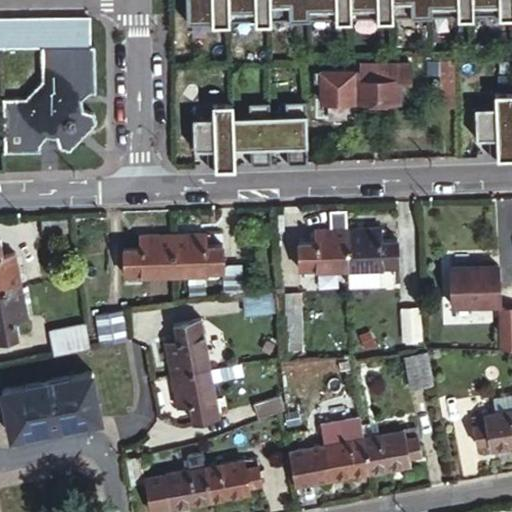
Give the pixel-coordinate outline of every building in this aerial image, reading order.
[(511,0),(188,0),(189,21),(511,12),(511,0)] [(91,18),(0,18),(0,47),(42,47),(92,46),(91,18)] [(92,46),(42,47),(42,61),(96,60),(97,48),(97,46),(92,46)] [(457,58),(442,59),(442,71),(442,104),(459,103),(457,58)] [(432,71),(442,71),(442,59),(432,59),(432,71)] [(97,92),(96,60),(42,61),(43,80),(27,97),(5,97),(6,151),(42,150),(42,144),(50,137),(59,137),(62,146),(71,149),(77,142),(75,133),(81,125),(91,128),(98,121),(95,112),(86,109),(86,99),(92,92),(97,92)] [(326,101),(402,98),(401,77),(412,76),(411,61),(365,62),(366,69),(325,71),(326,101)] [(492,155),(511,154),(511,91),(498,92),(498,105),(477,106),(478,138),(491,137),(492,155)] [(290,161),(310,161),(309,99),(288,99),(289,112),(272,113),(272,100),(251,101),(252,114),(236,114),(235,102),(214,102),(215,115),(195,116),(196,148),(209,147),(210,165),(238,164),(237,146),(253,145),(254,163),(274,162),(273,144),(289,144),(290,161)] [(77,142),(91,128),(81,125),(75,133),(77,142)] [(69,218),(42,219),(43,233),(70,232),(69,218)] [(383,222),(350,224),(352,265),(400,263),(398,234),(384,235),(383,222)] [(352,265),(350,224),(316,225),(316,237),(298,238),(299,267),(352,265)] [(212,230),(174,231),(175,271),(225,270),(227,289),(244,290),(243,262),(226,262),(225,240),(212,240),(212,230)] [(175,271),(174,231),(143,232),(143,243),(127,244),(127,272),(175,271)] [(0,236),(0,287),(26,282),(19,249),(8,251),(5,236),(0,236)] [(499,264),(453,265),(455,303),(501,301),(499,264)] [(26,282),(0,287),(0,336),(25,332),(22,317),(32,315),(26,282)] [(269,293),(248,297),(249,309),(271,305),(269,293)] [(501,348),(511,347),(511,304),(500,304),(501,348)] [(100,312),(105,342),(131,337),(126,307),(100,312)] [(402,340),(422,340),(421,307),(402,308),(402,340)] [(292,314),(293,350),(306,349),(306,314),(292,314)] [(167,333),(173,373),(209,368),(203,328),(195,329),(193,318),(174,321),(176,332),(167,333)] [(54,347),(89,340),(86,321),(50,328),(54,347)] [(428,350),(404,355),(409,385),(434,380),(428,350)] [(209,368),(211,379),(239,375),(238,364),(209,368)] [(209,368),(173,373),(179,413),(188,412),(190,423),(208,421),(206,409),(215,408),(211,379),(209,368)] [(93,374),(6,389),(14,435),(105,417),(96,373),(93,374)] [(511,390),(492,394),(495,409),(511,405),(511,390)] [(261,417),(289,409),(283,395),(257,404),(261,417)] [(511,443),(511,405),(486,411),(488,419),(475,422),(479,442),(491,440),(507,437),(509,444),(511,443)] [(304,406),(289,409),(294,437),(309,434),(304,406)] [(488,419),(486,411),(474,413),(475,422),(488,419)] [(363,422),(366,434),(381,431),(378,419),(363,422)] [(418,424),(406,426),(409,435),(420,433),(418,424)] [(366,434),(373,470),(398,465),(396,459),(412,456),(425,453),(420,433),(409,435),(406,426),(381,431),(366,434)] [(350,474),(373,470),(366,434),(327,441),(329,450),(324,451),(316,453),(319,473),(332,471),(349,467),(350,474)] [(492,447),(509,444),(507,437),(491,440),(492,447)] [(143,456),(128,458),(133,483),(148,481),(143,456)] [(208,465),(206,456),(194,458),(195,466),(208,465)] [(396,459),(398,465),(413,462),(412,456),(396,459)] [(208,465),(215,500),(240,495),(239,489),(254,486),(266,484),(262,463),(250,465),(248,457),(208,465)] [(193,504),(215,500),(208,465),(195,466),(170,471),(172,480),(158,483),(162,503),(175,501),(191,497),(193,504)] [(333,478),(350,474),(349,467),(332,471),(333,478)] [(172,480),(170,471),(156,474),(158,483),(172,480)] [(239,489),(240,495),(256,491),(254,486),(239,489)] [(176,507),(193,504),(191,497),(175,501),(176,507)]
